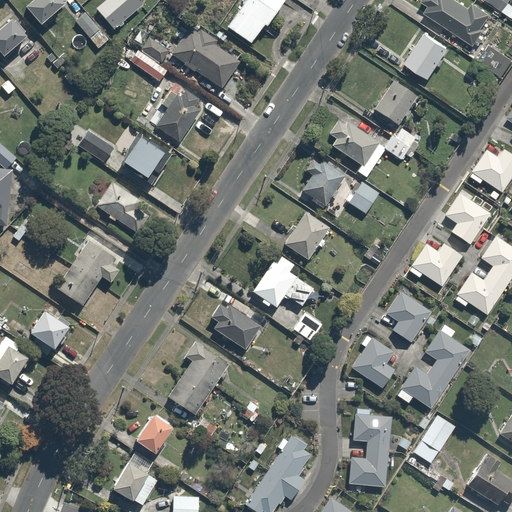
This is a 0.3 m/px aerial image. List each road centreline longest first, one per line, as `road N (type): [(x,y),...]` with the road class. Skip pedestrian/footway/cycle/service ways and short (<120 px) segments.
road 1 (residential): [(31,504),(99,382),(355,0)]
road 2 (residential): [(302,511),(327,468),(327,381),(341,336),(511,81)]
